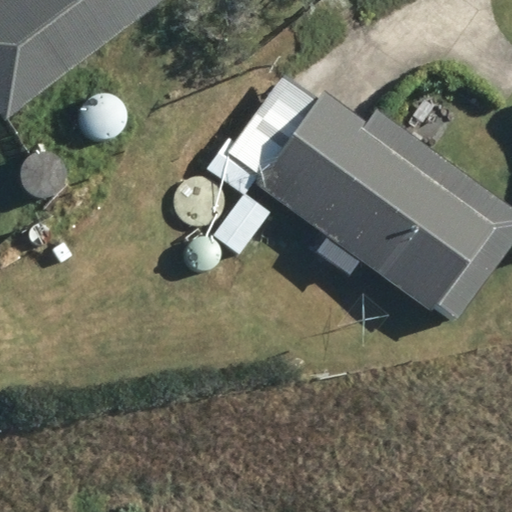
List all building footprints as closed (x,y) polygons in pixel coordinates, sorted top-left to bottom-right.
[(0,0),(0,115),(9,126),(152,0),(0,0)] [(79,134),(82,138),(83,139),(86,142),(91,145),(95,147),(100,148),(106,149),(111,148),(116,147),(121,144),(125,141),(128,137),(131,133),(134,128),(135,123),(135,118),(134,113),(133,107),(131,103),(128,99),(124,95),(119,92),(115,90),(110,89),(104,88),(99,89),(94,90),(89,93),(85,96),(81,100),(79,104),(76,109),(75,114),(75,119),(75,124),(77,129),(79,134)] [(253,181),(453,325),(511,243),(511,209),(373,108),(359,127),(319,98),(281,152),(245,126),(210,175),(241,198),(244,193),(253,181)] [(16,177),(17,182),(18,185),(18,187),(21,191),(24,195),(28,199),(33,202),(37,204),(43,205),(48,205),(53,204),(58,202),(63,200),(67,197),(70,193),(73,189),(75,184),(76,178),(76,173),(76,168),(74,163),(71,158),(68,154),(64,151),(60,148),(55,146),(50,145),(45,145),(39,146),(34,147),(30,150),(26,153),(22,157),(19,161),(17,166),(16,171),(16,177)] [(169,222),(172,226),(174,228),(176,230),(180,233),(185,236),(190,237),(195,237),(201,237),(206,235),(211,233),(215,230),(219,226),(222,222),(224,217),(226,212),(226,206),(226,201),(224,196),(222,191),(219,187),(215,183),(211,180),(206,178),(201,176),(195,176),(190,176),(185,178),(180,180),(175,183),(172,187),(169,191),(166,196),(165,201),(165,207),(165,212),(166,217),(169,222)] [(271,212),(244,193),(213,239),(240,258),(271,212)]
